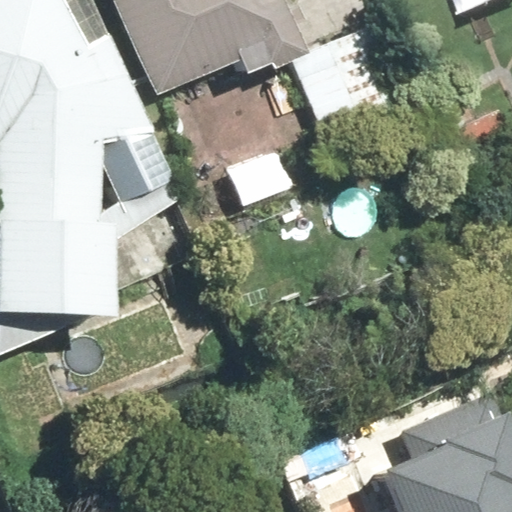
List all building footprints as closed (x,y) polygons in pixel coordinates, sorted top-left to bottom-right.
[(0,0),(0,311),(87,317),(93,224),(169,188),(114,70),(95,32),(68,44),(47,0),(0,0)] [(98,0),(137,90),(218,56),(227,77),(291,49),(270,0),(98,0)] [(511,0),(449,0),(460,24),(511,2),(511,0)] [(374,26),(289,62),(325,147),(410,111),(374,26)] [(373,457),(394,511),(511,511),(511,438),(491,385),(397,422),(405,445),(373,457)] [(373,511),(360,481),(309,504),(312,511),(373,511)]
